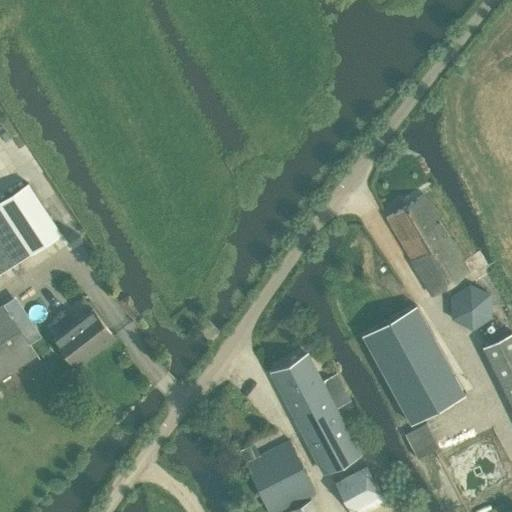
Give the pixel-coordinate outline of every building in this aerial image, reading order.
[(27,182),(0,200),(0,209),(29,254),(61,233),(27,182)] [(421,195),(386,217),(436,296),(471,274),(421,195)] [(0,209),(0,272),(29,254),(0,209)] [(451,319),(472,329),(491,316),(490,293),(469,282),(449,295),(451,319)] [(3,304),(0,306),(0,377),(34,355),(3,304)] [(415,304),(361,334),(410,423),(464,393),(415,304)] [(75,365),(113,336),(92,309),(54,338),(75,365)] [(511,333),(511,331),(482,345),(511,407),(511,333)] [(306,352),(271,371),(323,471),(358,453),(335,408),(351,399),(337,372),(321,381),(306,352)] [(268,511),(278,511),(316,493),(290,440),(245,463),(268,511)] [(366,464),(334,481),(349,511),(366,511),(399,496),(393,485),(385,489),(384,486),(379,489),(366,464)] [(317,511),(312,499),(284,511),(317,511)]
